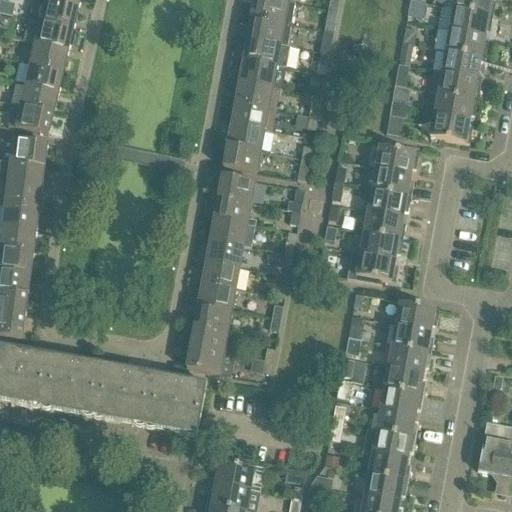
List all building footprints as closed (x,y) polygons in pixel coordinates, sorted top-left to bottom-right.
[(33,0),(33,2),(44,5),(77,12),(80,0),(33,0)] [(254,0),(254,1),(295,8),(296,0),(254,0)] [(340,2),(331,0),(328,14),(337,16),(340,2)] [(454,0),(453,12),(493,20),(496,4),(491,3),(491,0),(454,0)] [(254,1),(250,22),(291,29),(295,8),(254,1)] [(40,26),(73,33),(77,12),(44,5),(40,26)] [(407,20),(415,21),(418,6),(410,5),(407,20)] [(493,20),(453,12),(449,34),(484,40),(485,34),(490,35),(493,20)] [(326,27),(335,29),(337,16),(328,14),(326,27)] [(288,50),(291,29),(250,22),(247,43),(280,49),(288,50)] [(22,44),(35,47),(68,54),(73,33),(40,26),(27,23),(22,44)] [(402,47),(413,49),(414,49),(417,33),(405,31),(402,47)] [(484,40),(449,34),(445,55),(485,62),(488,47),(483,46),(484,40)] [(324,35),(321,56),(329,58),(333,37),(324,35)] [(247,43),(243,64),(276,70),(284,72),(288,50),(280,49),(247,43)] [(68,54),(35,47),(30,68),(63,75),(68,54)] [(413,49),(402,47),(398,68),(410,70),(413,49)] [(485,62),(445,55),(441,76),(476,83),(477,77),(482,78),(485,62)] [(321,56),(318,69),(327,70),(329,58),(321,56)] [(239,86),(272,92),(276,70),(243,64),(239,86)] [(25,89),(58,96),(63,75),(30,68),(25,89)] [(398,69),(394,90),(404,92),(408,71),(398,69)] [(433,75),(429,96),(437,97),(477,105),(480,89),(475,88),(476,83),(441,76),(433,75)] [(279,93),(272,92),(239,86),(235,107),(268,113),(275,114),(279,93)] [(58,96),(25,89),(20,110),(53,118),(58,96)] [(390,111),(406,114),(410,93),(404,92),(394,90),(390,111)] [(433,119),(469,125),(470,120),(474,120),(477,105),(437,97),(433,119)] [(318,120),(320,110),(322,101),(313,99),(311,108),(309,120),(318,122),(318,120)] [(275,114),(268,113),(235,107),(231,128),(264,134),(271,135),(275,114)] [(15,132),(48,140),(53,118),(20,110),(13,108),(8,130),(15,132)] [(406,114),(390,111),(389,119),(405,122),(406,114)] [(469,148),(472,132),(467,131),(469,125),(433,119),(429,141),(442,143),(469,148)] [(307,133),(315,134),(318,122),(309,120),(307,133)] [(231,128),(227,149),(260,156),(264,134),(231,128)] [(3,165),(10,166),(44,170),(47,148),(13,143),(6,142),(3,165)] [(256,178),(260,156),(227,149),(223,172),(256,178)] [(312,152),(303,150),(301,163),(310,165),(312,152)] [(419,158),(379,150),(375,172),(410,179),(411,173),(416,174),(419,158)] [(301,163),(297,185),(306,187),(310,165),(301,163)] [(10,166),(7,188),(41,192),(44,170),(10,166)] [(337,171),(334,187),(342,188),(345,172),(337,171)] [(371,194),(411,201),(414,186),(409,185),(410,179),(375,172),(371,194)] [(255,186),(222,180),(217,202),(251,208),(255,186)] [(0,207),(5,208),(5,209),(38,213),(41,192),(7,188),(0,186),(0,207)] [(342,188),(334,187),(331,202),(339,204),(342,188)] [(293,206),(302,207),(304,195),(296,193),(294,202),(293,206)] [(367,215),(402,221),(403,216),(408,217),(411,201),(371,194),(367,215)] [(302,207),(293,206),(294,202),(290,201),(288,211),(292,212),(292,215),(300,217),(302,207)] [(256,223),(248,222),(251,208),(217,202),(214,224),(247,230),(255,231),(256,223)] [(2,230),(35,235),(38,213),(5,209),(2,230)] [(300,217),(292,215),(291,216),(289,228),(298,230),(300,217)] [(363,236),(403,243),(406,228),(401,227),(402,221),(367,215),(363,236)] [(210,245),(243,251),(247,230),(214,224),(210,245)] [(324,242),(334,244),(336,231),(326,229),(324,242)] [(35,235),(2,230),(0,243),(0,252),(32,256),(35,235)] [(403,243),(363,236),(360,257),(394,264),(395,258),(400,259),(403,243)] [(206,266),(239,272),(243,251),(210,245),(206,266)] [(295,247),(286,246),(284,258),(293,260),(295,247)] [(0,273),(29,278),(32,256),(0,252),(0,273)] [(395,287),(398,270),(393,270),(394,264),(360,257),(352,256),(347,282),(382,289),(382,285),(395,287)] [(281,270),(290,272),(293,260),(284,258),(281,270)] [(320,265),(317,277),(328,279),(330,267),(320,265)] [(239,272),(206,266),(202,287),(235,293),(239,272)] [(29,278),(0,273),(0,295),(27,299),(29,278)] [(198,309),(231,315),(235,293),(202,287),(198,309)] [(278,288),(276,301),(285,302),(287,290),(278,288)] [(0,317),(24,321),(27,299),(0,295),(0,317)] [(361,313),(364,300),(356,299),(353,311),(361,313)] [(439,314),(399,306),(395,329),(430,335),(431,329),(436,330),(439,314)] [(194,330),(227,336),(231,315),(198,309),(194,330)] [(283,311),(274,309),(272,322),(281,324),(283,311)] [(0,340),(21,343),(24,321),(0,317),(0,340)] [(352,321),(348,342),(360,344),(364,323),(352,321)] [(270,334),(279,336),(281,324),(272,322),(270,334)] [(430,335),(395,329),(391,350),(431,357),(434,342),(429,341),(430,335)] [(190,351),(235,359),(237,352),(225,350),(227,336),(194,330),(190,351)] [(360,344),(348,342),(345,358),(357,360),(360,344)] [(59,361),(0,350),(0,404),(50,414),(59,361)] [(388,371),(423,378),(424,372),(428,373),(431,357),(391,350),(388,371)] [(235,359),(190,351),(186,373),(231,382),(235,359)] [(275,354),(266,352),(264,365),(273,366),(275,354)] [(144,377),(59,361),(50,414),(119,426),(134,429),(144,377)] [(351,383),(352,377),(354,365),(344,363),(342,375),(341,381),(351,383)] [(273,366),(264,365),(262,377),(271,379),(273,366)] [(384,393),(423,400),(426,384),(421,383),(423,378),(388,371),(384,393)] [(206,388),(144,377),(134,429),(186,438),(187,433),(198,435),(206,388)] [(495,380),(492,393),(499,394),(502,392),(503,381),(495,380)] [(338,397),(346,399),(348,386),(340,384),(339,393),(338,397)] [(380,414),(415,420),(416,415),(420,415),(423,400),(384,393),(380,414)] [(345,413),(335,411),(332,427),(342,429),(345,413)] [(376,435),(416,442),(418,427),(414,426),(415,420),(380,414),(376,435)] [(329,443),(339,445),(342,429),(332,427),(329,443)] [(511,431),(486,427),(477,475),(511,481),(511,479),(511,431)] [(362,454),(372,456),(407,463),(408,457),(413,458),(416,442),(376,435),(370,434),(362,454)] [(328,462),(339,465),(341,455),(329,453),(328,462)] [(406,469),(407,465),(407,463),(372,456),(370,465),(368,478),(408,485),(410,470),(406,469)] [(214,465),(211,482),(216,483),(215,488),(250,495),(254,473),(214,465)] [(288,472),(286,485),(304,488),(306,476),(288,472)] [(408,485),(368,478),(364,500),(399,506),(400,500),(405,501),(408,485)] [(333,483),(324,482),(317,481),(315,484),(311,490),(322,492),(331,493),(333,483)] [(206,509),(222,511),(246,511),(250,495),(215,488),(214,494),(209,493),(206,509)] [(303,492),(294,491),(292,502),(301,504),(303,492)] [(318,511),(321,499),(309,497),(307,511),(314,511),(318,511)] [(399,506),(364,500),(361,511),(400,511),(398,511),(399,506)] [(299,511),(301,504),(292,502),(290,511),(299,511)]
